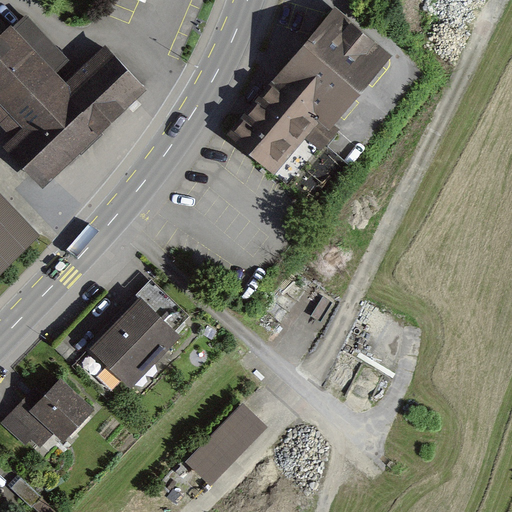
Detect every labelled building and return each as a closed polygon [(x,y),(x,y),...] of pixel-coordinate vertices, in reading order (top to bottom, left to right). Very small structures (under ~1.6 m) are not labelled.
[(386,49),(336,7),(230,132),(316,204),(350,164),(324,142),(339,125),(329,117),(386,49)] [(12,26),(0,37),(0,112),(22,135),(12,144),(41,175),(139,83),(110,53),(71,89),(12,26)] [(0,185),(0,264),(40,225),(0,185)] [(146,285),(92,343),(134,381),(188,323),(146,285)] [(82,362),(98,376),(109,363),(93,349),(82,362)] [(36,389),(6,421),(26,440),(32,433),(42,442),(56,427),(63,433),(90,404),(62,378),(44,397),(36,389)] [(264,426),(244,406),(186,464),(206,484),(264,426)]
